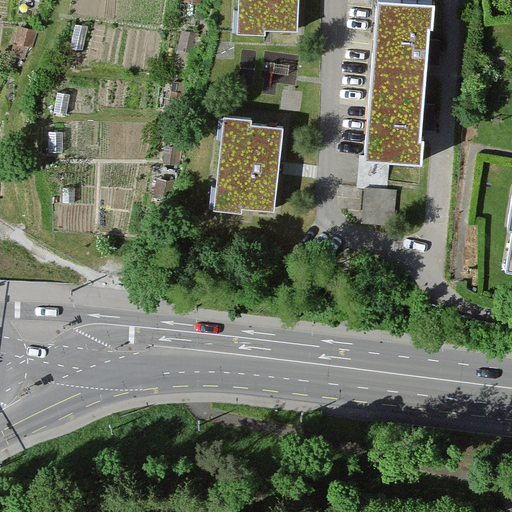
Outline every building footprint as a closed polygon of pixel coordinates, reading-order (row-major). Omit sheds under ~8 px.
[(244,0),(244,6),(238,6),(237,33),(270,34),(270,28),(304,29),(304,0),(244,0)] [(432,0),(383,0),(379,79),(434,82),(439,0),(432,0)] [(434,82),(379,79),(375,157),(395,158),(430,160),(434,82)] [(257,117),(224,114),(221,137),(226,137),(222,184),(216,183),(214,209),(247,212),(247,206),(281,209),(289,126),(256,123),(257,117)] [(393,188),(395,158),(375,157),(364,156),(362,186),(371,186),(393,188)] [(393,188),(371,186),(369,219),(405,221),(407,188),(393,188)] [(250,511),(244,502),(228,511),(250,511)]
